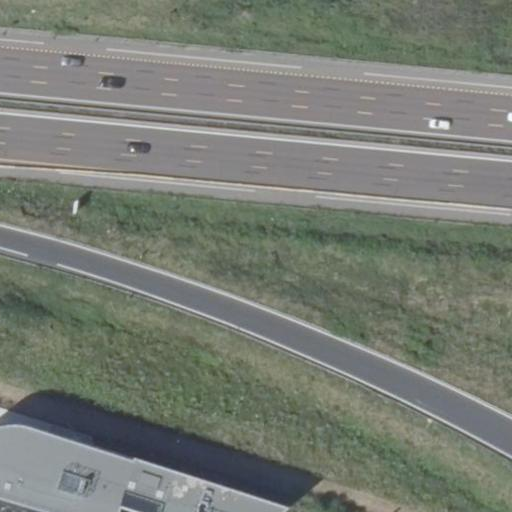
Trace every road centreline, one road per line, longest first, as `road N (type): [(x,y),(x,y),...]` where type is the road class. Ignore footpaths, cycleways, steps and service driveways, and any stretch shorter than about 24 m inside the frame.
road 1 (motorway): [(0,238),(62,252),(340,361),(511,444)]
road 2 (motorway): [(511,115),(0,67)]
road 3 (motorway): [(0,141),(511,189)]
